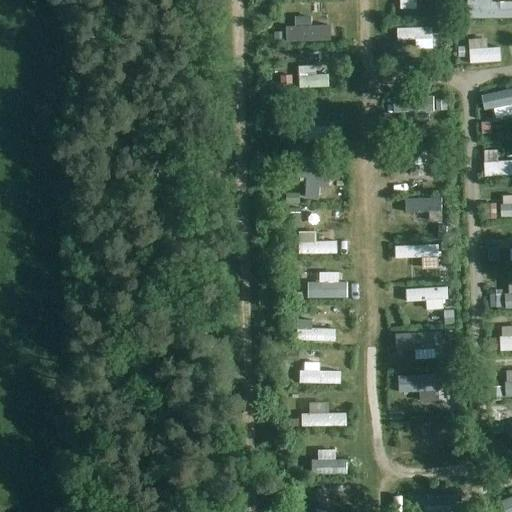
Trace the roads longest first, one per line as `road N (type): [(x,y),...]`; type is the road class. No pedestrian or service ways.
road 1 (track): [(257,511),(241,0)]
road 2 (track): [(382,506),(363,309),(380,74)]
